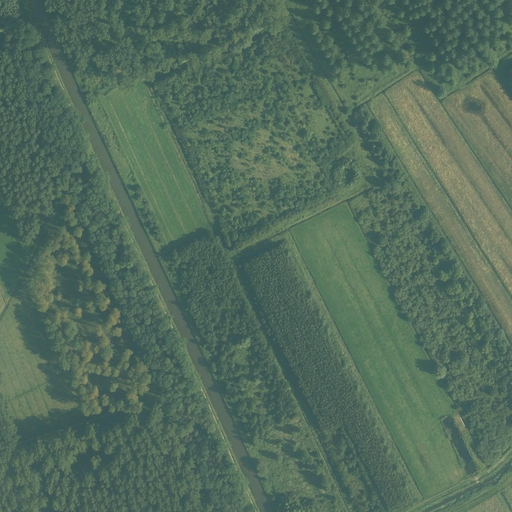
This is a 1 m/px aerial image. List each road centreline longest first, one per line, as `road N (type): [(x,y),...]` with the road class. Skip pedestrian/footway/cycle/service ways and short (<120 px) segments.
road 1 (track): [(194,386),(19,0)]
road 2 (track): [(253,511),(194,386)]
road 3 (track): [(405,511),(511,450)]
